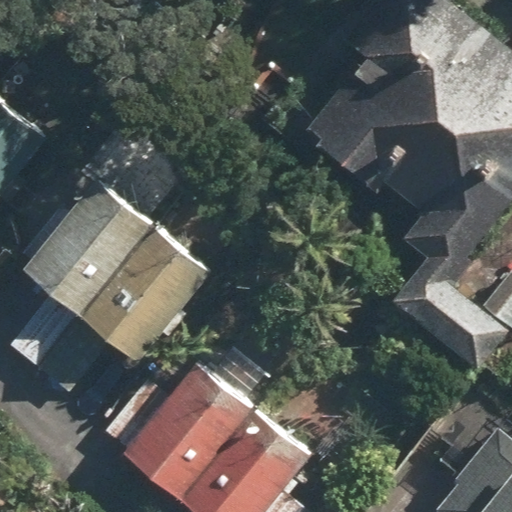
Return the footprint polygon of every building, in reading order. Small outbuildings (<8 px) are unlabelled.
[(511,197),(511,58),(441,0),(370,0),(337,39),(359,57),(299,129),(366,184),(373,176),(418,213),(397,238),(419,256),(385,297),(471,368),(503,330),(449,285),(469,261),(463,257),(511,197)] [(0,196),(47,141),(0,101),(0,196)] [(91,179),(15,274),(44,297),(6,344),(29,362),(67,316),(143,220),(91,179)] [(67,316),(29,362),(71,396),(108,349),(128,364),(204,270),(143,220),(67,316)] [(0,279),(12,265),(0,254),(0,279)] [(170,499),(247,401),(191,356),(164,390),(144,375),(100,431),(119,447),(113,454),(170,499)] [(247,401),(170,499),(185,511),(259,511),(308,450),(247,401)] [(511,511),(511,437),(495,423),(420,511),(511,511)]
